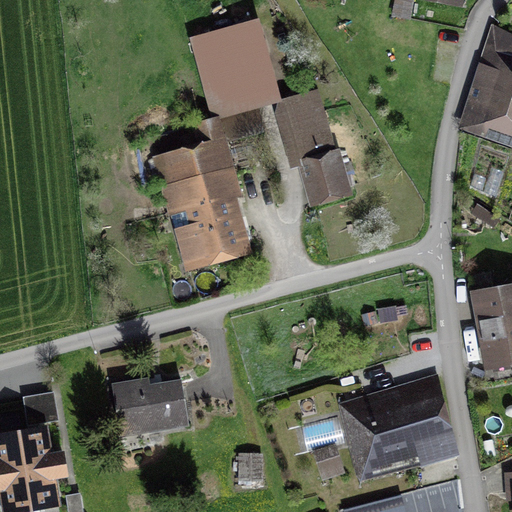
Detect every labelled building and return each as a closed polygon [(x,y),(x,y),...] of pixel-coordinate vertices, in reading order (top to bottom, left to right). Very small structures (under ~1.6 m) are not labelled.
[(395,0),(393,16),(408,19),(411,0),(395,0)] [(259,22),(190,40),(212,123),(273,107),(281,105),(259,22)] [(511,39),(496,34),(461,134),(511,151),(511,39)] [(319,91),(284,100),(285,104),(281,105),(273,107),(290,172),(299,169),(309,210),(352,199),(339,150),(335,151),(319,91)] [(228,147),(159,166),(188,275),(257,257),(228,147)] [(511,287),(473,295),(487,371),(511,366),(511,287)] [(181,378),(114,390),(123,439),(190,428),(181,378)] [(439,381),(343,406),(362,482),(459,457),(439,381)] [(54,396),(25,401),(29,427),(58,422),(54,396)] [(307,452),(344,442),(337,417),(300,427),(307,452)] [(52,427),(0,436),(0,484),(5,511),(39,511),(62,508),(57,482),(72,479),(67,452),(57,454),(52,427)] [(335,447),(315,453),(325,483),(345,476),(335,447)] [(406,511),(401,494),(344,509),(344,511),(406,511)]
